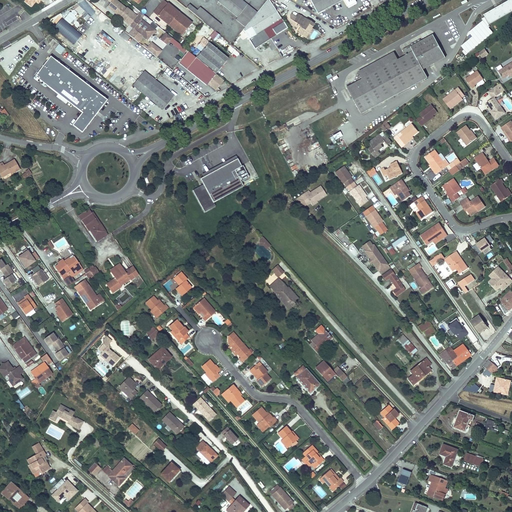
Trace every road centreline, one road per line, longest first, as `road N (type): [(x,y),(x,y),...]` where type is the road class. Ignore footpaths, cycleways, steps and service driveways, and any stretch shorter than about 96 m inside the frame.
road 1 (primary): [(150,149),(425,0)]
road 2 (unclassified): [(511,319),(387,463),(333,511)]
